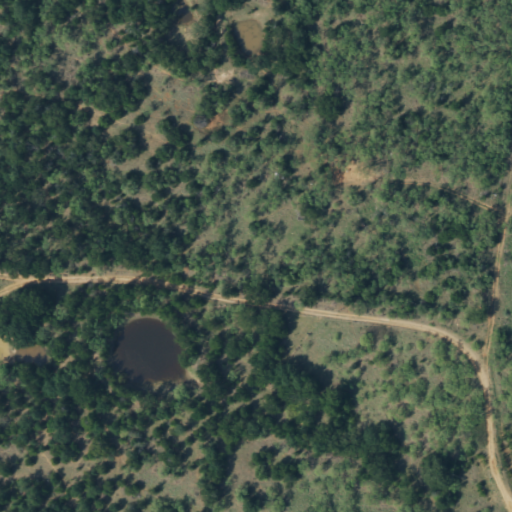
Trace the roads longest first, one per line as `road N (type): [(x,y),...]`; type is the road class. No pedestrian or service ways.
road 1 (residential): [(0,265),(280,299),(468,338),(491,368),(511,474)]
road 2 (residential): [(511,242),(491,368)]
